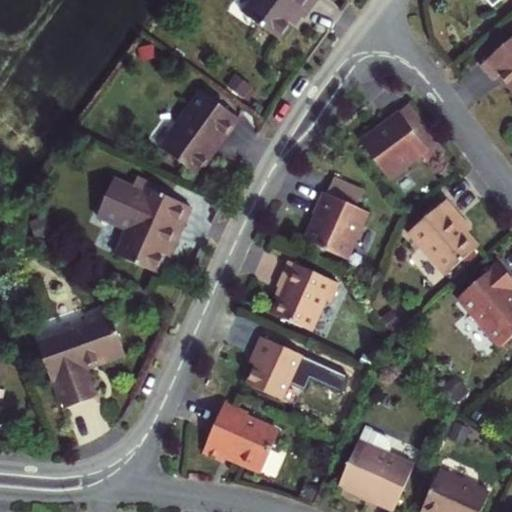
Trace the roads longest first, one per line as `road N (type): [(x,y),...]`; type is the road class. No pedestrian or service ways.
road 1 (residential): [(375,15),(270,173),(155,419),(118,467)]
road 2 (residential): [(511,192),(375,15)]
road 3 (residential): [(269,511),(167,492),(118,467)]
road 4 (residential): [(118,467),(75,484),(0,480)]
